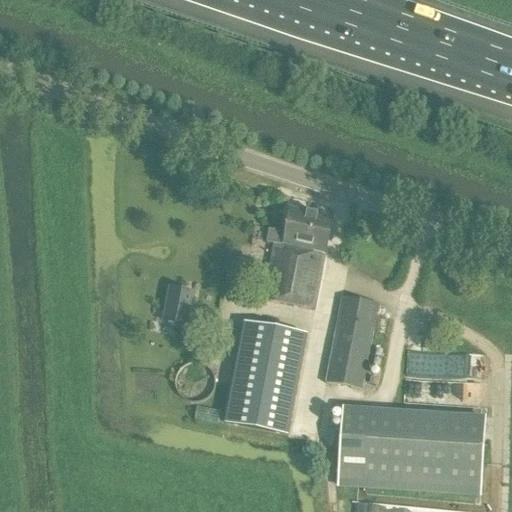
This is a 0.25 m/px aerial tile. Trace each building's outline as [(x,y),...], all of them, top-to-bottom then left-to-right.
[(315,311),(333,220),(291,211),(286,234),(270,231),(267,244),(274,245),(263,301),(315,311)] [(188,327),(194,294),(170,290),(164,323),(188,327)] [(362,392),(380,306),(343,299),(326,385),(362,392)] [(303,340),(241,327),(219,436),(282,448),(303,340)] [(409,373),(433,377),(436,352),(412,348),(409,373)] [(186,369),(183,371),(182,373),(180,376),(179,378),(178,381),(178,384),(179,387),(180,390),(181,393),(183,395),(185,397),(187,399),(190,400),(193,401),(196,402),(199,402),(202,401),(204,400),(207,399),(209,397),(211,395),(213,392),(214,390),(215,387),(216,384),(215,381),(215,378),(214,375),(212,373),(210,370),(208,368),(205,367),(203,366),(200,365),(197,365),(194,365),(191,366),(188,367),(186,369)] [(406,399),(434,399),(435,379),(407,378),(406,399)] [(481,499),(486,418),(343,409),(337,489),(481,499)]
